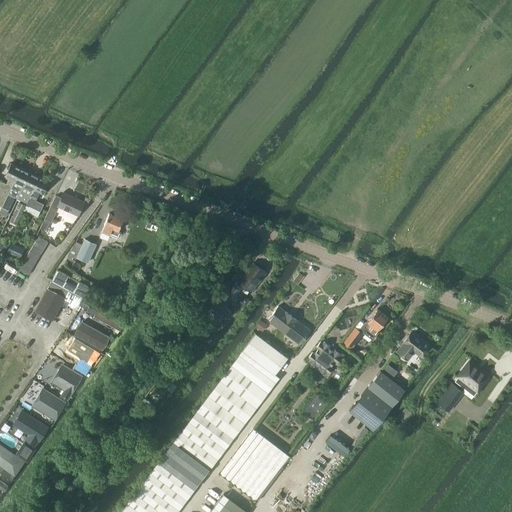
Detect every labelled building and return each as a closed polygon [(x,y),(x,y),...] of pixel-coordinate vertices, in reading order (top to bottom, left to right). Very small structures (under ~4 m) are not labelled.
[(21,167),(11,162),(4,174),(9,177),(6,183),(0,179),(0,205),(1,206),(2,205),(10,189),(18,171),(21,167)] [(10,189),(2,205),(0,208),(0,213),(5,216),(14,196),(17,198),(30,171),(21,167),(10,189)] [(39,176),(30,171),(17,198),(26,202),(39,176)] [(49,180),(40,176),(26,202),(27,203),(24,210),(37,216),(40,211),(44,203),(36,199),(39,192),(42,194),(49,180)] [(55,194),(40,228),(45,230),(57,204),(78,214),(84,201),(63,192),(61,197),(55,194)] [(25,205),(19,201),(9,221),(16,224),(25,205)] [(124,218),(109,212),(104,223),(106,224),(103,231),(117,237),(120,236),(121,233),(120,230),(119,229),(124,218)] [(35,240),(45,245),(47,241),(38,235),(35,240)] [(86,238),(77,256),(88,261),(97,243),(86,238)] [(45,245),(35,240),(33,244),(42,250),(45,245)] [(25,248),(11,241),(7,251),(20,257),(25,248)] [(42,250),(33,244),(30,249),(39,255),(42,250)] [(39,255),(30,249),(27,254),(36,260),(39,255)] [(33,265),(36,260),(27,254),(24,259),(33,265)] [(30,270),(33,265),(24,259),(21,264),(30,270)] [(266,271),(252,260),(241,275),(237,272),(224,291),(234,298),(243,288),(241,287),(243,285),(251,291),(266,271)] [(27,274),(30,270),(21,264),(18,269),(27,274)] [(53,281),(36,311),(54,320),(65,299),(80,308),(81,306),(88,310),(90,306),(83,301),(85,298),(53,281)] [(215,307),(228,318),(234,309),(221,299),(215,307)] [(300,343),(310,330),(278,306),(268,318),(300,343)] [(387,316),(377,308),(367,322),(363,328),(373,336),(387,316)] [(94,316),(120,331),(123,325),(98,311),(94,316)] [(210,311),(199,325),(205,331),(217,316),(210,311)] [(261,319),(256,327),(263,332),(268,324),(261,319)] [(110,336),(81,320),(74,334),(102,349),(110,336)] [(356,326),(343,343),(352,349),(364,333),(356,326)] [(432,341),(415,328),(404,342),(405,343),(399,351),(409,359),(415,351),(422,355),(432,341)] [(257,333),(120,511),(177,511),(281,377),(274,371),(285,355),(257,333)] [(98,353),(77,340),(76,340),(72,338),(70,339),(68,341),(69,344),(72,346),(72,347),(86,355),(82,362),(91,367),(98,353)] [(330,345),(324,340),(323,342),(321,341),(316,346),(318,348),(315,353),(313,351),(308,357),(310,359),(309,361),(314,365),(316,363),(321,367),(319,369),(325,373),(326,371),(328,373),(333,367),(331,365),(334,361),(336,362),(341,356),(339,355),(340,353),(335,348),(333,350),(328,347),(330,345)] [(56,346),(52,352),(60,357),(64,351),(56,346)] [(489,376),(469,361),(458,376),(458,377),(455,381),(465,388),(468,384),(477,391),(489,376)] [(82,376),(62,364),(51,382),(63,390),(60,395),(67,400),(82,376)] [(85,366),(82,372),(88,376),(92,370),(85,366)] [(406,387),(382,368),(351,408),(375,427),(406,387)] [(462,391),(452,383),(437,402),(448,410),(462,391)] [(43,387),(34,401),(51,411),(48,415),(55,420),(58,415),(66,401),(43,387)] [(49,426),(22,409),(12,424),(28,434),(25,439),(35,445),(38,440),(40,441),(49,426)] [(229,481),(256,502),(288,460),(291,455),(254,428),(248,437),(219,474),(229,481)] [(460,437),(459,441),(463,444),(467,442),(467,438),(464,436),(460,437)] [(16,453),(26,461),(34,449),(23,442),(16,453)] [(11,480),(15,475),(25,460),(0,443),(0,465),(5,469),(2,473),(11,480)] [(229,481),(204,511),(242,511),(252,499),(229,481)]
